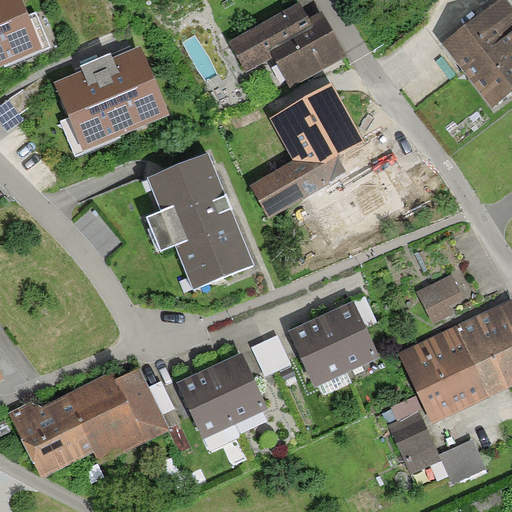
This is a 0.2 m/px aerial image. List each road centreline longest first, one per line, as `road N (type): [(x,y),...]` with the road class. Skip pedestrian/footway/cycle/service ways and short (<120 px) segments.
road 1 (residential): [(0,169),(150,347),(41,395)]
road 2 (residential): [(321,0),(511,279)]
